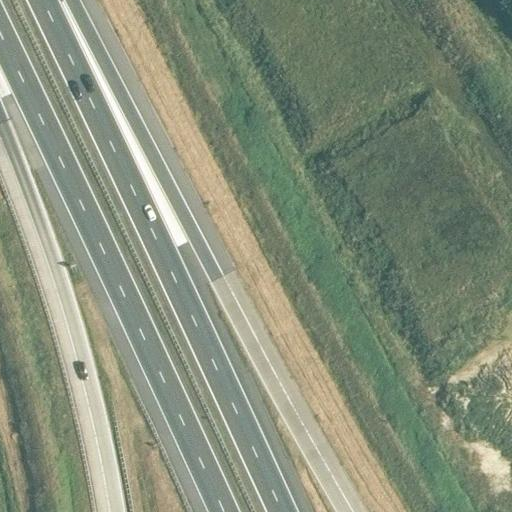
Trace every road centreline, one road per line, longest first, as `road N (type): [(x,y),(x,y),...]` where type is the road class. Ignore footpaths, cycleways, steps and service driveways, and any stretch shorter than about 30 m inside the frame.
road 1 (motorway): [(359,511),(77,0)]
road 2 (motorway): [(279,511),(40,0)]
road 3 (motorway): [(0,36),(222,511)]
road 4 (motorway): [(0,118),(80,344),(116,511)]
